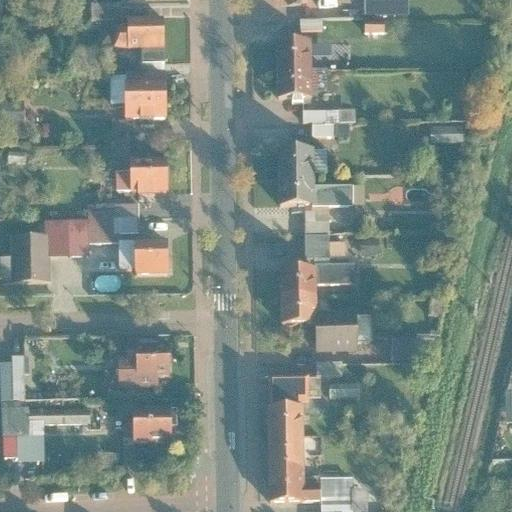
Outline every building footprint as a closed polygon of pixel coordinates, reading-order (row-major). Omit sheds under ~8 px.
[(117,22),(117,5),(83,5),(83,21),(117,22)] [(322,21),(321,7),(307,8),(308,21),(322,21)] [(47,26),(33,14),(21,28),(35,39),(47,26)] [(164,64),(163,19),(122,20),(122,28),(111,28),(111,50),(138,50),(138,65),(164,64)] [(321,33),(321,22),(298,22),(298,33),(321,33)] [(382,36),(382,23),(362,24),(363,36),(382,36)] [(272,42),(272,71),(308,70),(307,41),(272,42)] [(272,71),(273,99),(288,98),(288,106),(300,106),(300,98),(309,98),(308,70),(272,71)] [(150,121),(163,121),(163,75),(129,75),(129,83),(121,83),(121,121),(138,121),(138,128),(150,128),(150,121)] [(324,125),(324,113),(301,113),(301,125),(324,125)] [(333,141),(333,127),(311,128),(311,141),(333,141)] [(460,144),(460,130),(434,130),(434,145),(460,144)] [(274,177),(310,177),(310,150),(273,151),(274,177)] [(115,195),(163,193),(163,161),(125,162),(125,173),(114,174),(115,195)] [(310,177),(274,177),(275,208),(349,206),(349,188),(310,189),(310,177)] [(85,209),(86,222),(136,222),(136,208),(85,209)] [(326,209),(302,210),(302,235),(326,234),(326,209)] [(86,246),(86,222),(65,223),(65,233),(65,255),(65,259),(87,259),(86,246)] [(136,236),(136,222),(86,222),(86,246),(118,245),(118,237),(136,236)] [(65,255),(65,233),(50,234),(51,256),(65,255)] [(47,284),(46,237),(8,238),(9,284),(47,284)] [(302,261),(344,261),(344,246),(327,246),(327,237),(302,237),(302,261)] [(363,261),(381,256),(376,241),(358,246),(363,261)] [(167,277),(167,243),(133,243),(133,277),(167,277)] [(277,299),(313,299),(313,286),(354,286),(353,269),(312,269),(312,272),(277,272),(277,299)] [(312,355),(355,355),(355,314),(313,315),(313,299),(277,299),(278,327),(312,327),(312,355)] [(431,364),(430,341),(418,342),(419,364),(431,364)] [(171,380),(171,347),(127,348),(127,360),(118,361),(119,381),(171,380)] [(26,361),(3,362),(5,403),(28,402),(26,361)] [(342,366),(314,366),(314,379),(342,378),(342,366)] [(307,378),(266,379),(266,407),(299,407),(299,404),(307,404),(307,378)] [(359,400),(359,385),(327,387),(328,401),(359,400)] [(5,413),(7,462),(49,461),(47,427),(92,425),(91,409),(5,413)] [(263,409),(264,457),(301,456),(300,409),(263,409)] [(171,410),(133,411),(134,446),(172,445),(171,410)] [(264,457),(265,506),(317,503),(317,486),(302,487),(301,456),(264,457)]
